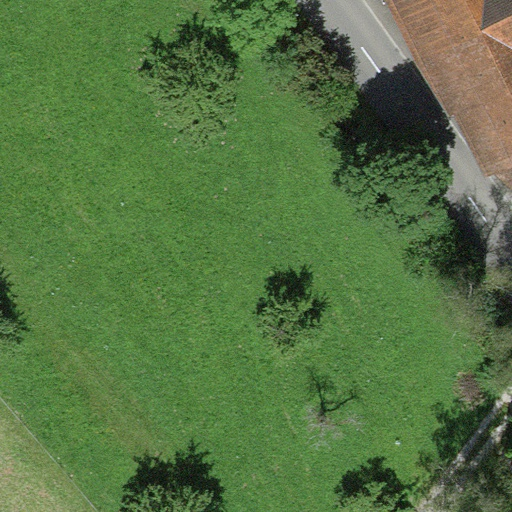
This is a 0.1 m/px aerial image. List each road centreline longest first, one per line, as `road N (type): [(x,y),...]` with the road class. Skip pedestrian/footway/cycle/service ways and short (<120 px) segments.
road 1 (tertiary): [(511,259),(327,0)]
road 2 (track): [(428,511),(511,394)]
